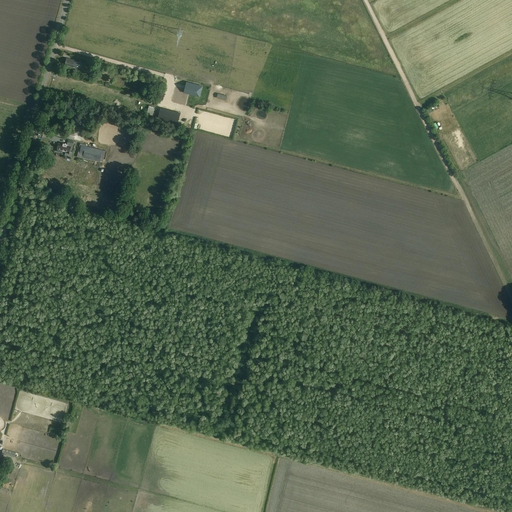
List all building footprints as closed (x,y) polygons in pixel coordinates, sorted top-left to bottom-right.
[(79,61),(67,58),(65,64),(77,68),(79,61)] [(187,82),(184,92),(200,96),(202,86),(187,82)] [(161,108),(158,118),(177,123),(180,113),(161,108)] [(67,144),(63,143),(63,145),(58,144),(57,151),(60,152),(61,149),(70,151),(71,147),(67,146),(67,144)] [(106,151),(82,145),(80,152),(84,153),(84,157),(103,161),(106,151)] [(11,468),(7,466),(2,477),(6,479),(11,468)] [(9,490),(11,483),(5,481),(3,489),(9,490)]
